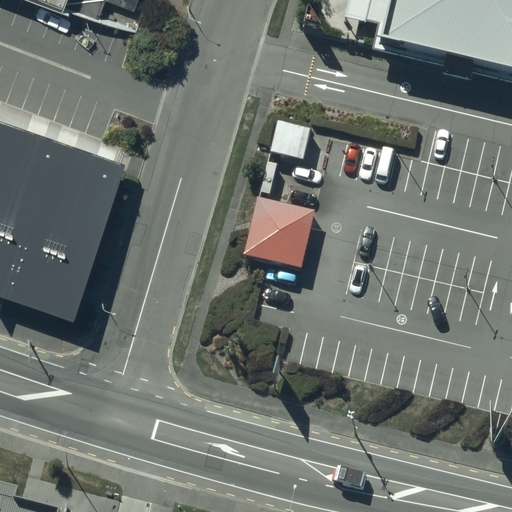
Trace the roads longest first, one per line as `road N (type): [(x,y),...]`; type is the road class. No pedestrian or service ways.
road 1 (residential): [(110,416),(234,0)]
road 2 (secondary): [(110,416),(492,511)]
